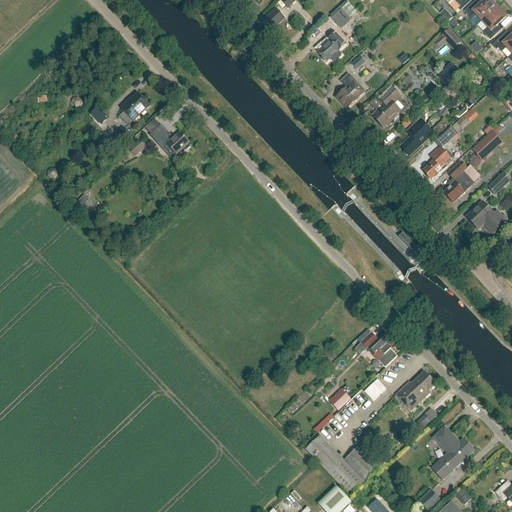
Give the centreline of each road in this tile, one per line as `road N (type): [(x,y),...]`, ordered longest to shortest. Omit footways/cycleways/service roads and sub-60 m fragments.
road 1 (unclassified): [(511,448),(92,0)]
road 2 (unclassified): [(477,271),(220,0)]
